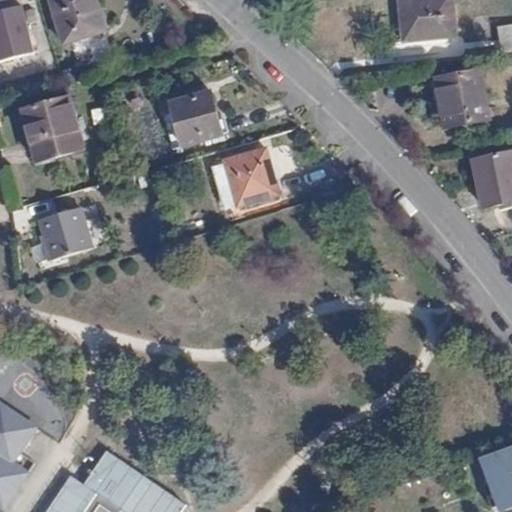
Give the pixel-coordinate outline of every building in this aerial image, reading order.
[(51,0),(64,44),(107,32),(97,0),(51,0)] [(399,0),(404,41),(457,36),(452,0),(399,0)] [(27,10),(25,3),(0,9),(0,60),(39,51),(30,22),(37,20),(35,9),(27,10)] [(511,27),(500,29),(503,52),(511,50),(511,27)] [(445,127),(490,119),(481,70),(437,78),(445,127)] [(184,148),(224,137),(212,93),(172,104),(184,148)] [(85,151),(70,97),(23,110),(37,164),(85,151)] [(226,167),(237,203),(238,208),(281,195),(267,150),(225,162),(226,167)] [(511,152),(473,161),(484,209),(511,201),(511,152)] [(224,207),(237,203),(226,167),(214,171),(224,207)] [(131,177),(103,185),(109,204),(137,195),(131,177)] [(53,263),(92,250),(79,211),(40,222),(53,263)] [(0,509),(3,511),(27,476),(12,465),(36,430),(1,406),(0,406),(0,509)] [(502,511),(511,507),(511,448),(483,460),(502,511)]
